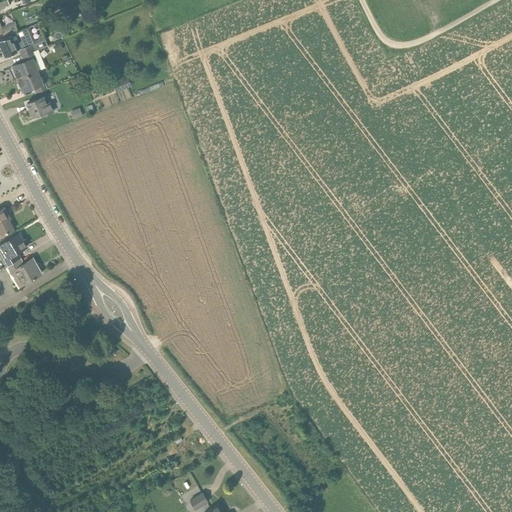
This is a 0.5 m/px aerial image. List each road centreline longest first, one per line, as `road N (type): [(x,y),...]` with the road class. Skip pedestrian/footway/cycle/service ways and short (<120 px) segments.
road 1 (secondary): [(275,511),(127,326)]
road 2 (secondary): [(97,289),(0,129)]
road 3 (unclassified): [(361,0),(380,36),(403,46),(496,0)]
